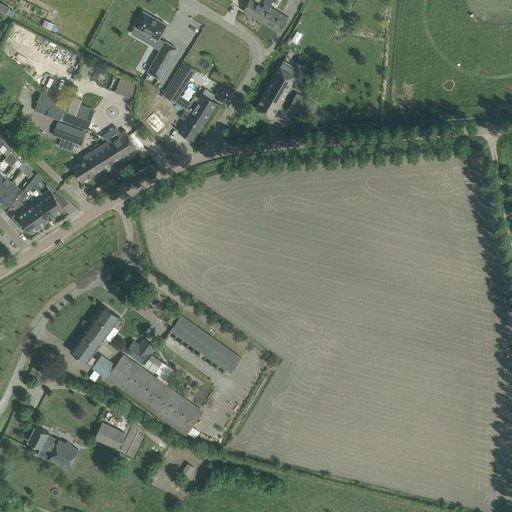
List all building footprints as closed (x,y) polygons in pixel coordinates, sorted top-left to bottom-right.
[(263,0),(262,2),(264,3),(262,6),(250,0),(249,0),(243,11),(261,21),(270,6),(271,5),(270,4),(272,0),(263,0)] [(288,17),(271,7),(270,6),(261,21),(279,32),(288,17)] [(159,78),(177,48),(165,41),(165,42),(158,39),(167,25),(144,11),(135,26),(144,31),(140,38),(160,50),(148,72),(159,78)] [(283,61),(255,108),(272,118),(299,70),(293,67),(297,60),(287,54),(283,61)] [(180,70),(164,95),(174,102),(190,77),(180,70)] [(119,79),(116,90),(132,95),(136,85),(119,79)] [(212,99),(214,95),(205,89),(199,98),(195,96),(191,101),(186,109),(190,112),(205,122),(217,103),(212,99)] [(61,119),(68,100),(42,91),(35,110),(61,119)] [(294,98),(286,111),(302,120),(306,113),(307,112),(302,109),(305,102),(303,106),(293,100),(294,98)] [(88,129),(95,110),(68,100),(61,119),(88,129)] [(193,141),(205,122),(190,112),(178,131),(182,133),(193,141)] [(154,115),(146,123),(158,136),(167,128),(154,115)] [(82,144),(86,133),(58,122),(54,134),(82,144)] [(117,127),(105,135),(109,140),(119,157),(136,147),(125,130),(121,133),(117,127)] [(85,160),(73,167),(81,181),(119,157),(109,140),(83,157),(85,160)] [(18,159),(11,152),(10,152),(7,156),(14,163),(18,159)] [(33,173),(25,165),(22,170),(29,178),(33,173)] [(0,197),(12,182),(4,176),(0,181),(0,197)] [(29,190),(35,186),(31,181),(26,186),(29,190)] [(0,197),(0,199),(7,205),(20,189),(12,182),(0,197)] [(51,192),(43,197),(56,215),(64,209),(53,193),(57,191),(48,183),(46,184),(51,192)] [(23,199),(29,195),(24,189),(20,195),(23,199)] [(47,221),(56,215),(43,197),(34,203),(47,221)] [(39,227),(47,221),(34,203),(26,209),(39,227)] [(30,233),(39,227),(26,209),(17,215),(30,233)] [(104,337),(120,316),(104,305),(88,326),(104,337)] [(167,310),(162,318),(172,325),(177,317),(167,310)] [(231,373),(242,358),(181,315),(171,330),(231,373)] [(86,362),(104,337),(88,326),(70,351),(86,362)] [(142,362),(149,353),(133,341),(126,351),(142,362)] [(202,412),(123,355),(115,366),(101,356),(92,368),(185,435),(202,412)] [(125,433),(102,422),(95,437),(117,448),(125,433)] [(36,426),(28,441),(41,447),(52,452),(49,458),(69,468),(78,449),(71,446),(72,444),(66,441),(65,442),(58,439),(58,440),(47,435),(49,432),(36,426)] [(188,462),(182,473),(189,477),(195,467),(188,462)]
